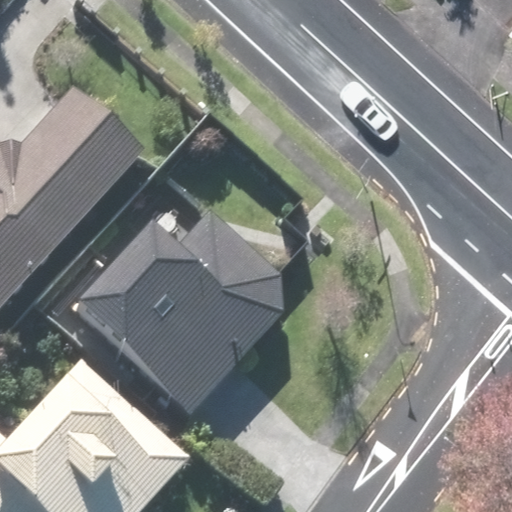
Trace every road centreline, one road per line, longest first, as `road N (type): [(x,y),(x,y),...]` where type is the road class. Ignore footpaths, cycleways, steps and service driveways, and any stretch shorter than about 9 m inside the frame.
road 1 (residential): [(511,345),(372,511)]
road 2 (residential): [(247,0),(383,126)]
road 3 (residential): [(383,126),(511,246)]
road 4 (residential): [(383,126),(497,0)]
